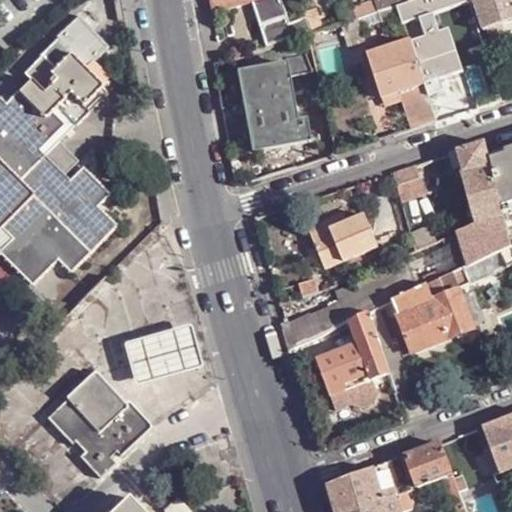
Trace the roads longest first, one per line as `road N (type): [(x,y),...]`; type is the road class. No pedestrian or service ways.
road 1 (residential): [(209,214),(511,116)]
road 2 (tertiary): [(287,484),(209,214)]
road 3 (residential): [(511,399),(287,484)]
road 4 (tertiary): [(209,214),(165,0)]
